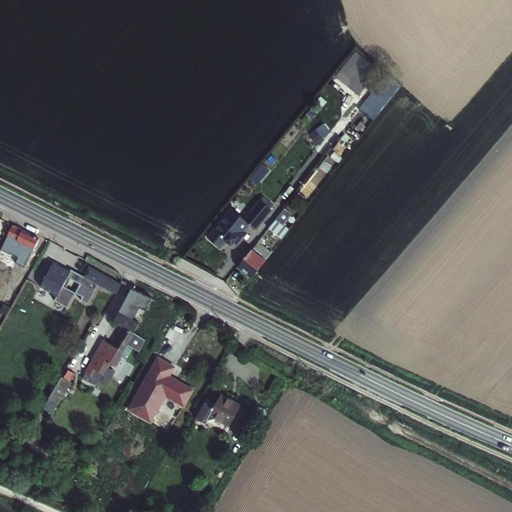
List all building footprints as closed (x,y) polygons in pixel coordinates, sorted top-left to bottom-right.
[(356,95),(378,67),(356,50),(334,77),(356,95)] [(359,110),(374,120),(400,84),(385,74),(359,110)] [(314,143),(330,132),(323,123),(308,134),(314,143)] [(347,126),(307,184),(319,192),(359,134),(347,126)] [(261,164),(250,180),(258,185),(268,169),(261,164)] [(260,227),(276,207),(264,198),(248,217),(255,223),(260,227)] [(231,238),(248,217),(236,207),(214,234),(226,244),(231,238)] [(286,211),(278,221),(287,228),(295,218),(286,211)] [(238,243),(255,223),(248,217),(231,238),(238,243)] [(18,223),(10,236),(14,238),(16,234),(37,244),(43,235),(18,223)] [(261,242),(247,260),(261,272),(275,253),(261,242)] [(58,262),(54,269),(61,273),(66,266),(58,262)] [(121,291),(127,282),(94,263),(89,273),(121,291)] [(83,307),(97,283),(66,266),(61,273),(54,269),(47,282),(75,297),(73,301),(83,307)] [(150,287),(138,280),(119,317),(137,329),(141,322),(132,317),(150,287)] [(137,329),(119,317),(101,352),(114,359),(119,362),(139,331),(137,329)] [(149,338),(143,334),(137,344),(144,349),(149,338)] [(101,352),(91,371),(97,374),(102,366),(108,370),(114,359),(101,352)] [(179,367),(161,357),(131,410),(156,424),(170,399),(188,409),(198,391),(174,377),(179,367)] [(56,414),(71,382),(59,377),(44,409),(56,414)] [(245,403),(226,391),(221,400),(212,395),(201,414),(210,419),(214,411),(234,422),(239,414),(245,403)] [(245,403),(239,414),(243,416),(252,407),(245,403)]
